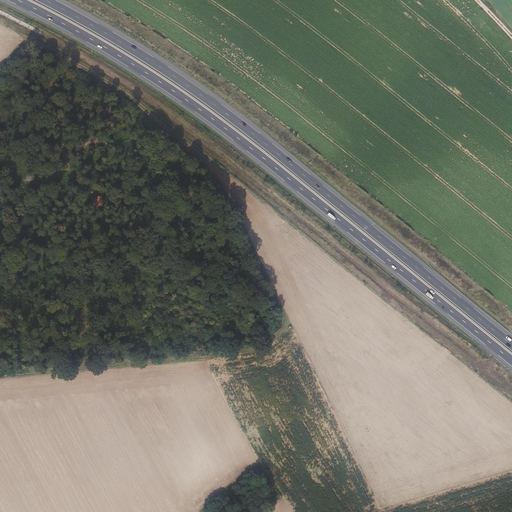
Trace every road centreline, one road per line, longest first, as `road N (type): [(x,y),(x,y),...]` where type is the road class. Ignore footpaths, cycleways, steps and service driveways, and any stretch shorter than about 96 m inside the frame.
road 1 (motorway): [(17,0),(204,112),(511,360)]
road 2 (motorway): [(511,344),(227,114),(45,0)]
